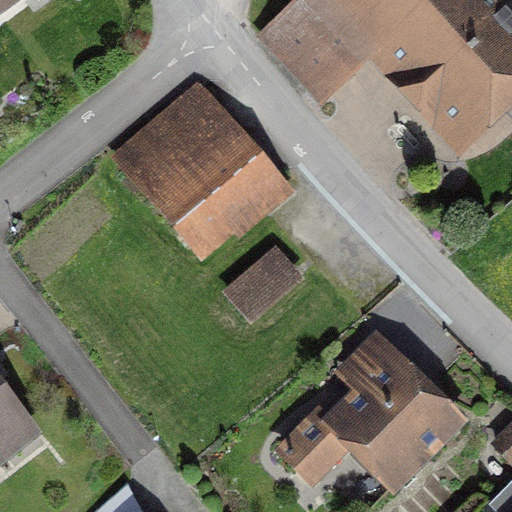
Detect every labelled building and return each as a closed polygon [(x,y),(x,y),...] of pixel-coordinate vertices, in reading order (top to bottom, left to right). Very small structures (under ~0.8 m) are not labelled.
[(0,0),(0,14),(19,0),(0,0)] [(288,0),(297,10),(265,37),(320,102),(372,58),(460,161),(511,117),(511,3),(509,0),(288,0)] [(200,92),(118,159),(201,260),(283,193),(200,92)] [(275,254),(225,295),(248,324),(298,283),(275,254)] [(378,511),(458,440),(375,348),(332,386),(350,407),(324,431),(316,423),(271,464),(307,503),(341,473),(376,511),(378,511)] [(0,391),(0,477),(41,447),(0,391)] [(511,482),(511,432),(479,468),(505,491),(511,482)]
